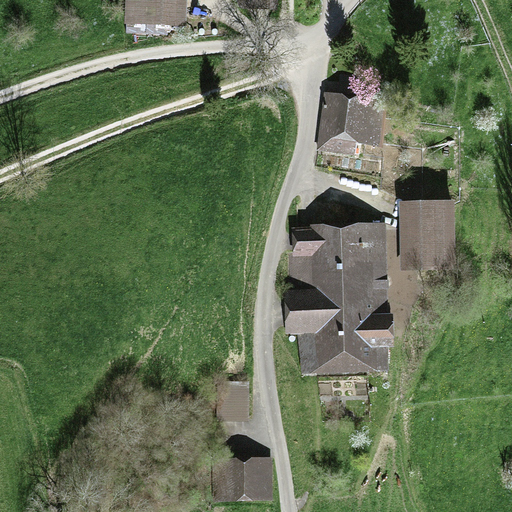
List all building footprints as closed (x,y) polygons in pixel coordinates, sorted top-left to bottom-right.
[(181,22),(181,0),(130,0),(130,20),(181,22)] [(363,100),(325,95),(320,128),(358,134),(363,100)] [(450,205),(421,205),(411,205),(411,266),(450,266),(450,205)] [(389,369),(387,266),(387,261),(383,261),(383,246),(382,228),(295,229),(295,253),(288,253),(289,329),(315,329),(316,361),(303,361),(304,371),(389,369)] [(239,414),(245,382),(217,377),(212,409),(239,414)] [(271,459),(215,459),(215,499),(272,499),(271,459)]
